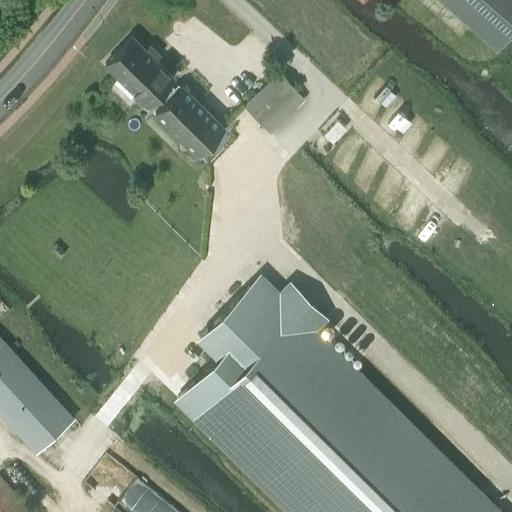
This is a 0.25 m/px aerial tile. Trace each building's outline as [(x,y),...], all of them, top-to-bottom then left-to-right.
[(511,0),(443,0),(498,48),(511,31),(511,0)] [(131,36),(104,63),(146,103),(159,90),(167,98),(154,112),(196,153),(222,126),(181,85),(171,94),(163,86),(173,76),(131,36)] [(297,88),(280,70),(244,104),(270,132),(297,107),(288,97),(297,88)] [(257,275),(209,323),(199,333),(219,353),(213,358),(177,395),(295,511),(496,511),(311,329),(325,316),(290,281),(276,295),(257,275)] [(0,410),(36,451),(73,417),(0,336),(0,410)] [(33,511),(0,474),(0,511),(33,511)]
